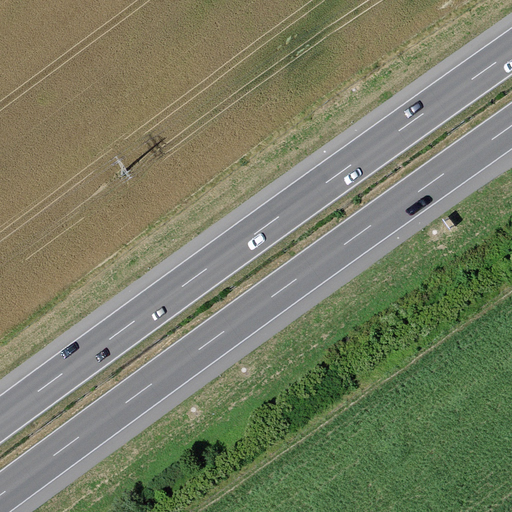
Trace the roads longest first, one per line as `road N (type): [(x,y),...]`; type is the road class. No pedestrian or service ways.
road 1 (motorway): [(0,496),(511,126)]
road 2 (motorway): [(511,51),(0,420)]
